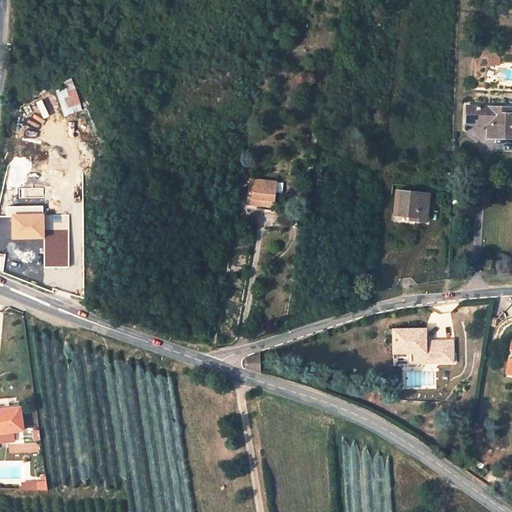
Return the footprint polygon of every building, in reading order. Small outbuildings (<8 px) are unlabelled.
[(80,105),(71,78),(63,82),(71,108),(80,105)] [(494,114),(494,107),(467,106),(467,121),(489,122),(488,136),(511,136),(511,114),(510,114),(494,114)] [(52,178),(52,191),(52,201),(63,201),(71,200),(70,177),(52,178)] [(273,191),(241,188),(237,208),(248,210),(249,205),(272,207),(273,191)] [(52,205),(52,201),(52,191),(51,191),(24,193),(25,206),(52,205)] [(415,221),(417,221),(420,222),(423,222),(425,222),(428,195),(396,191),(392,222),(412,225),(412,221),(415,221)] [(11,216),(12,238),(42,238),(41,215),(11,216)] [(45,238),(53,238),(53,235),(52,215),(41,215),(42,238),(45,238)] [(68,235),(53,235),(53,238),(53,268),(68,268),(68,235)] [(43,268),(53,268),(53,238),(45,238),(46,243),(43,244),(43,268)] [(332,254),(329,277),(338,278),(341,254),(332,254)] [(422,339),(426,339),(426,330),(393,331),(393,355),(414,354),(414,357),(425,357),(425,364),(443,364),(453,364),(453,342),(426,342),(422,342),(422,339)] [(260,373),(260,354),(246,359),(246,368),(260,373)] [(20,434),(17,411),(0,412),(0,436),(12,435),(20,434)] [(12,435),(0,436),(0,446),(13,445),(12,435)] [(44,484),(19,485),(19,493),(46,494),(44,484)]
